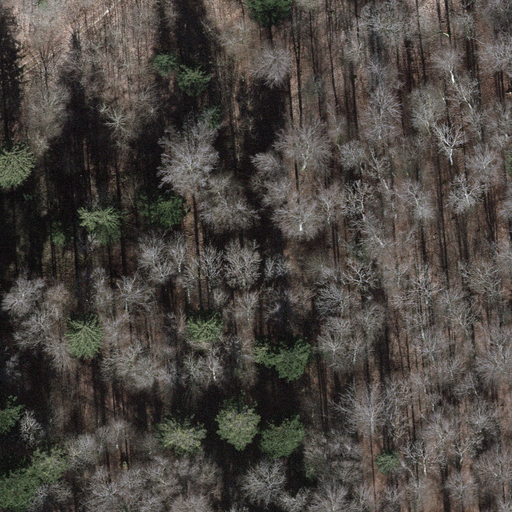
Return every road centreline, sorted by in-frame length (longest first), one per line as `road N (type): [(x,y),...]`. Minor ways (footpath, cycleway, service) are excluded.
road 1 (track): [(0,341),(154,416),(217,461),(243,511)]
road 2 (track): [(117,0),(0,87)]
